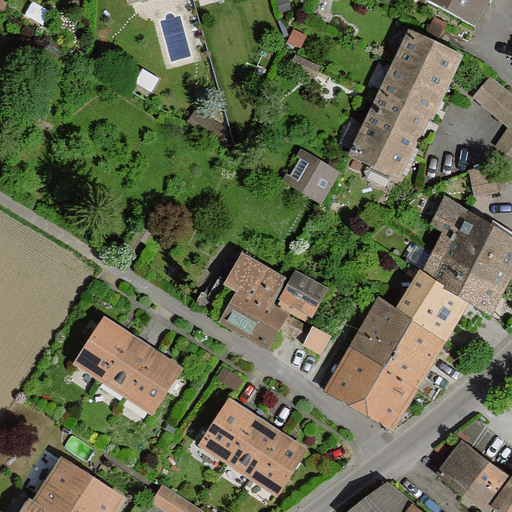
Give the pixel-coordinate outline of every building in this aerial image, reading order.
[(426,0),(471,24),(484,0),(426,0)] [(457,56),(407,32),(348,156),(396,179),(426,115),(428,116),(457,56)] [(511,97),(490,79),(475,96),(510,127),(497,146),(511,156),(511,97)] [(288,181),(321,201),(337,172),(304,152),(288,181)] [(499,192),(494,169),(486,165),(469,172),(474,197),(499,192)] [(511,273),(511,237),(482,219),(446,196),(432,225),(447,232),(425,273),(422,271),(397,312),(379,300),(342,364),(326,392),(391,430),(466,302),(485,313),(509,272),(511,273)] [(148,213),(135,234),(148,242),(160,221),(148,213)] [(271,305),(287,278),(243,252),(225,283),(218,278),(208,295),(202,291),(195,303),(270,346),(285,321),(289,314),(271,305)] [(296,271),(281,298),(312,315),(327,287),(296,271)] [(179,367),(103,318),(74,362),(150,411),(179,367)] [(310,334),(305,344),(321,352),(329,336),(313,328),(310,334)] [(243,380),(224,367),(217,377),(237,390),(243,380)] [(305,448),(229,400),(200,444),(276,493),(305,448)] [(511,480),(476,454),(462,443),(438,476),(486,511),(489,511),(492,509),(511,480)] [(111,511),(121,498),(61,458),(25,511),(111,511)] [(511,511),(511,480),(492,509),(495,511),(511,511)] [(202,511),(165,488),(154,504),(166,511),(202,511)]
